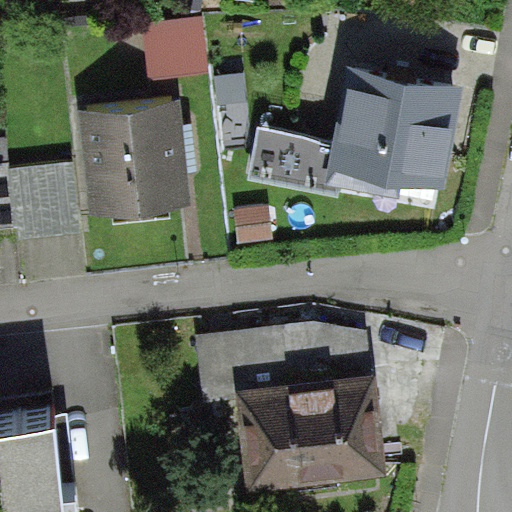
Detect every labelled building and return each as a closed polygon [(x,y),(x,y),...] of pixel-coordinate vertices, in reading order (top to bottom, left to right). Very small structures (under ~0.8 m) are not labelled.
[(205,27),(142,33),(148,92),(211,86),(205,27)] [(471,99),(355,77),(340,155),(335,185),(450,207),(471,99)] [(180,107),(83,115),(88,166),(93,230),(190,224),(180,107)] [(335,185),(340,155),(256,141),(248,190),(331,204),(335,185)] [(88,166),(0,172),(0,236),(93,230),(88,166)] [(243,383),(367,369),(362,327),(310,319),(203,331),(209,389),(243,385),(243,383)] [(367,369),(243,383),(243,385),(253,472),(384,458),(374,369),(367,369)] [(69,511),(57,400),(0,406),(0,511),(69,511)]
